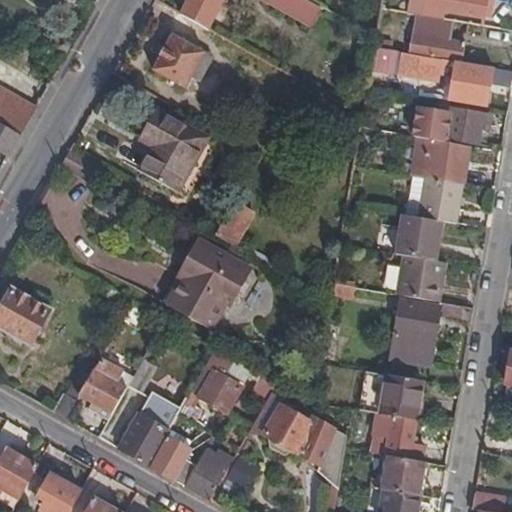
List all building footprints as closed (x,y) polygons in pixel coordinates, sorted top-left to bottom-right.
[(189,0),(182,15),(211,31),(225,0),(189,0)] [(266,0),(312,27),(323,8),(308,0),(266,0)] [(485,0),(422,0),(421,9),(482,19),(485,0)] [(461,66),(465,43),(453,41),(455,24),(413,17),(407,56),(444,63),(461,66)] [(180,39),(171,36),(153,72),(187,90),(193,78),(206,53),(180,39)] [(379,42),(377,51),(394,54),(395,44),(379,42)] [(394,54),(377,51),(373,74),(400,79),(403,56),(394,54)] [(216,58),(206,53),(193,78),(202,83),(216,58)] [(407,56),(403,56),(400,79),(439,86),(444,63),(407,56)] [(511,89),(511,75),(493,72),(492,74),(452,67),(446,100),(487,106),(490,86),(511,89)] [(0,121),(25,136),(42,107),(0,83),(0,121)] [(420,112),(415,139),(427,142),(439,144),(439,140),(479,146),(481,131),(489,132),(492,117),(444,109),(443,116),(420,112)] [(217,148),(156,113),(137,148),(151,157),(142,174),(186,199),(217,148)] [(0,149),(13,157),(25,136),(0,121),(0,149)] [(427,142),(420,181),(427,182),(461,188),(468,149),(439,144),(427,142)] [(71,151),(62,167),(95,186),(104,171),(71,151)] [(450,226),(460,227),(465,188),(461,188),(427,182),(422,221),(450,226)] [(234,205),(216,237),(236,248),(253,216),(234,205)] [(422,221),(406,219),(399,258),(406,259),(407,260),(442,266),(450,226),(422,221)] [(190,267),(181,281),(167,307),(210,332),(224,305),(230,309),(250,272),(196,241),(183,264),(190,267)] [(441,306),(443,306),(450,267),(448,267),(442,266),(407,260),(406,259),(399,299),(441,306)] [(175,277),(181,281),(190,267),(183,264),(175,277)] [(51,310),(13,289),(0,311),(0,325),(32,343),(51,310)] [(357,292),(336,289),(334,297),(356,300),(357,292)] [(313,325),(329,329),(330,323),(333,305),(317,296),(313,325)] [(471,329),(474,311),(443,306),(441,306),(441,309),(399,302),(392,337),(401,339),(395,372),(426,377),(438,323),(471,329)] [(147,310),(135,303),(125,320),(137,327),(147,310)] [(346,325),(330,323),(329,329),(326,349),(322,367),(338,369),(346,325)] [(235,360),(218,350),(207,369),(225,380),(235,360)] [(158,366),(146,359),(132,384),(144,392),(158,366)] [(97,414),(111,422),(129,389),(130,389),(121,384),(127,372),(104,360),(98,370),(97,370),(83,395),(82,397),(101,408),(97,414)] [(225,380),(207,369),(192,396),(200,401),(227,415),(241,388),(225,380)] [(270,395),(276,384),(256,372),(250,383),(270,395)] [(414,423),(421,384),(384,378),(377,416),(379,417),(414,423)] [(55,413),(68,421),(82,397),(83,395),(70,387),(55,413)] [(200,401),(192,396),(181,415),(189,420),(200,401)] [(264,435),(306,459),(313,418),(312,417),(310,423),(281,406),(264,435)] [(143,415),(123,452),(151,468),(167,439),(171,432),(143,415)] [(414,423),(379,417),(376,438),(363,436),(361,449),(389,454),(388,459),(420,464),(423,447),(410,444),(414,423)] [(313,418),(306,459),(316,465),(335,429),(313,418)] [(151,468),(176,483),(190,456),(191,453),(167,439),(151,468)] [(0,488),(20,502),(39,468),(8,450),(0,463),(0,476),(2,478),(0,481),(0,488)] [(176,483),(212,503),(226,476),(190,456),(176,483)] [(388,459),(382,458),(378,482),(385,483),(388,459)] [(373,481),(371,493),(388,496),(420,501),(426,465),(420,464),(388,459),(385,483),(378,482),(373,481)] [(38,511),(70,511),(82,492),(50,475),(38,497),(44,502),(38,511)] [(477,492),(473,511),(505,511),(507,497),(477,492)] [(417,511),(420,501),(388,496),(385,511),(417,511)] [(116,511),(93,499),(86,511),(116,511)]
